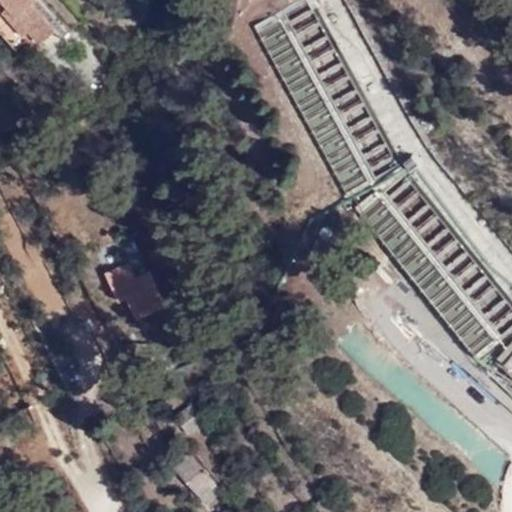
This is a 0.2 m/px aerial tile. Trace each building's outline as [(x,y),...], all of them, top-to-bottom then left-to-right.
[(9,0),(13,5),(35,29),(47,42),(59,31),(66,38),(75,29),(50,0),(9,0)] [(511,298),(474,252),(411,175),(398,157),(311,0),(300,0),(255,25),(349,194),(396,168),(399,171),(355,205),(479,357),(511,330),(511,344),(500,358),(511,369),(511,298)] [(35,29),(13,5),(8,9),(30,34),(35,29)] [(164,305),(147,270),(134,276),(126,263),(106,274),(120,300),(126,298),(136,319),(164,305)] [(253,349),(265,345),(262,334),(250,338),(253,349)] [(206,422),(194,404),(177,416),(190,433),(206,422)] [(224,491),(192,452),(176,466),(208,505),(224,491)]
